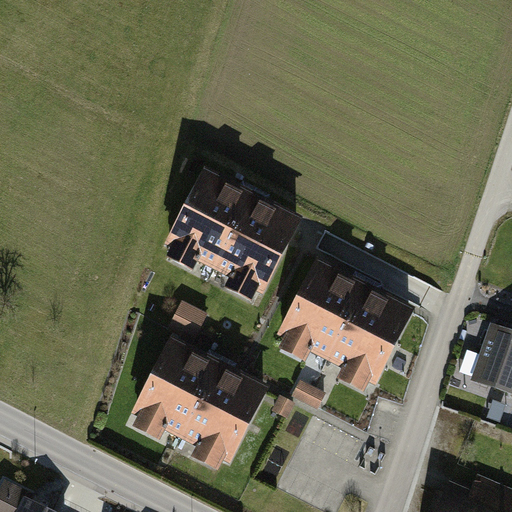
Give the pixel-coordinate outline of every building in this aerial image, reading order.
[(308,219),(214,171),(174,254),(199,267),(207,258),(239,274),(235,287),(267,302),(308,219)] [(419,309),(323,262),(285,346),(316,360),(323,351),(350,364),(350,381),(379,394),(419,309)] [(213,318),(190,305),(175,333),(198,346),(213,318)] [(511,325),(488,315),(477,346),(467,350),(460,375),(511,397),(511,325)] [(276,392),(180,345),(142,425),(169,441),(177,432),(198,442),(203,458),(237,472),(276,392)] [(331,397),(307,385),(299,401),(323,413),(331,397)] [(301,407),(284,400),(277,417),(294,424),(301,407)] [(472,497),(449,488),(439,511),(511,511),(511,496),(477,483),(472,497)] [(56,511),(10,491),(0,511),(56,511)]
